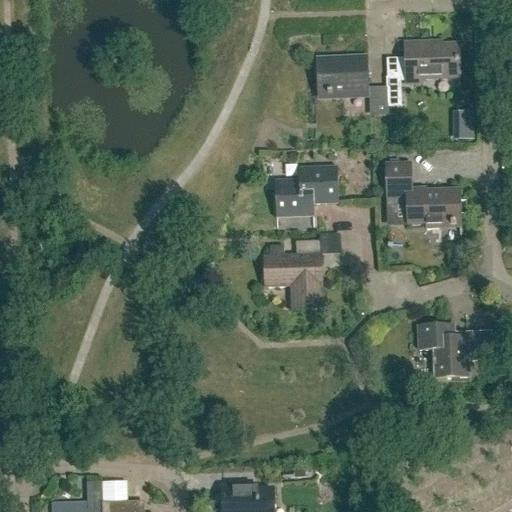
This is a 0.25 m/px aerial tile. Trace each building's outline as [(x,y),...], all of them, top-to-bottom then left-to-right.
[(387,109),(401,109),(400,83),(406,83),(406,86),(420,85),(420,80),(459,79),(458,47),(441,48),(440,45),(405,46),(406,60),(398,60),(398,74),(399,74),(399,79),(385,79),(386,89),(387,109)] [(333,65),(333,60),(315,61),(315,76),(320,76),(320,95),(324,95),(324,96),(329,96),(329,95),(352,94),(352,99),(368,98),(367,64),(333,65)] [(388,117),(387,109),(386,89),(372,90),(373,118),(388,117)] [(472,128),(451,129),(452,141),(472,140),(472,128)] [(412,190),(411,164),(385,165),(386,201),(406,200),(407,227),(426,226),(426,231),(442,230),(442,226),(461,225),(460,191),(440,192),(440,193),(426,194),(426,190),(412,190)] [(338,207),(337,168),(323,169),(323,170),(298,171),(299,183),(275,183),(276,219),(313,218),(313,206),(324,206),(324,207),(338,207)] [(264,259),(265,289),(298,288),(299,311),(320,311),(319,275),(321,275),(320,243),(295,244),(296,258),(284,258),(284,248),(269,248),(270,258),(264,259)] [(454,338),(453,326),(418,327),(418,352),(433,351),(434,361),(432,361),(432,367),(433,367),(434,380),(468,379),(468,362),(492,361),(491,337),(454,338)] [(103,485),(103,506),(102,511),(143,511),(143,505),(127,505),(127,484),(103,485)] [(274,511),(273,492),(257,492),(257,488),(222,489),(223,511),(274,511)]
